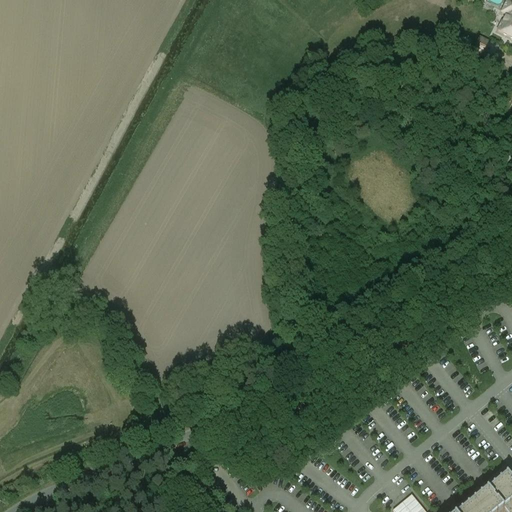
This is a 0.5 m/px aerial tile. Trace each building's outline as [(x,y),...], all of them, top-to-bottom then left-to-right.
[(501,12),(507,1),(504,0),(484,0),(483,3),(501,12)] [(503,27),(501,25),(497,34),(511,41),(511,3),(507,1),(501,12),(500,14),(508,19),(503,27)] [(495,49),(483,43),(477,54),(489,61),(495,49)] [(145,420),(138,422),(142,433),(148,432),(145,420)] [(511,485),(511,481),(507,475),(462,511),(502,511),(503,511),(511,504),(511,485)]
